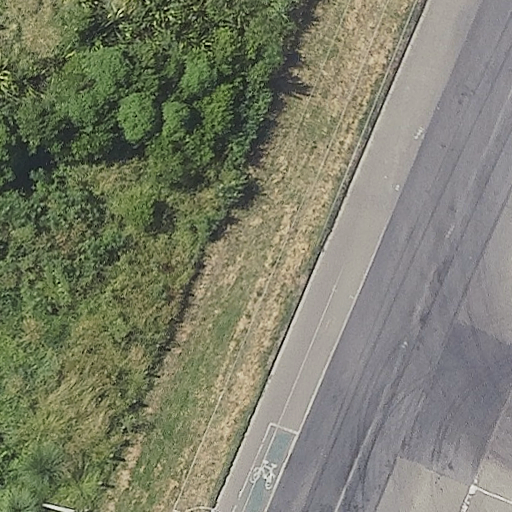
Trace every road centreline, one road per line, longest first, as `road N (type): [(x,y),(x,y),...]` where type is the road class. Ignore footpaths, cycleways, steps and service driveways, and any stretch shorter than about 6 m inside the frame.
road 1 (secondary): [(511,100),(402,361)]
road 2 (secondary): [(402,361),(339,511)]
